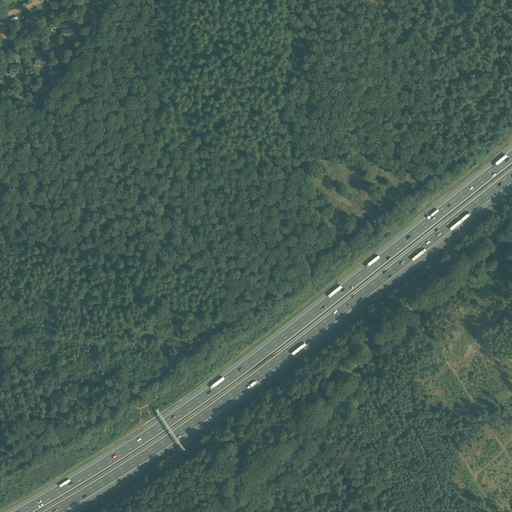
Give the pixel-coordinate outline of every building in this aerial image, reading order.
[(51,6),(50,6),(50,11),(53,11),(53,10),(61,9),(61,2),(51,3),(51,6)] [(27,20),(26,20),(26,25),(29,25),(29,24),(38,24),(37,16),(27,17),(27,20)] [(62,33),(61,33),(61,38),(64,38),(64,37),(73,37),(73,36),(72,30),(62,30),(62,33)] [(37,59),(35,59),(36,65),(39,64),(47,63),(47,56),(36,56),(37,59)] [(11,69),(10,69),(10,74),(13,74),(13,73),(22,73),(22,71),(21,65),(11,66),(11,69)]
